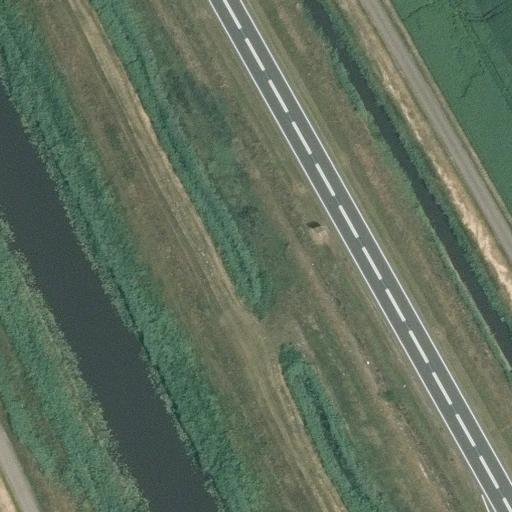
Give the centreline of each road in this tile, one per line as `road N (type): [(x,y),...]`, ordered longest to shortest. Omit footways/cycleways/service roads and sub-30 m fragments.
road 1 (trunk): [(511,509),(230,0)]
road 2 (unclassified): [(511,234),(374,0)]
